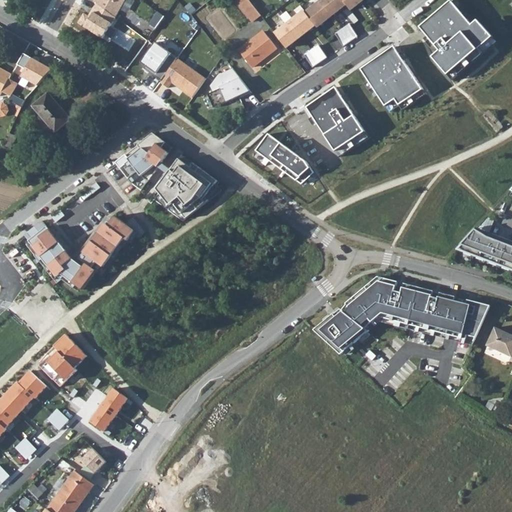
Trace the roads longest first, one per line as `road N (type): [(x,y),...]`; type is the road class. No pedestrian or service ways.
road 1 (residential): [(105,511),(187,402),(334,277),(350,251)]
road 2 (residential): [(378,0),(396,21),(276,105),(216,161)]
road 3 (residential): [(0,231),(148,112)]
road 4 (residential): [(0,11),(148,112)]
road 5 (residential): [(350,251),(511,291)]
road 6 (residential): [(216,161),(350,251)]
